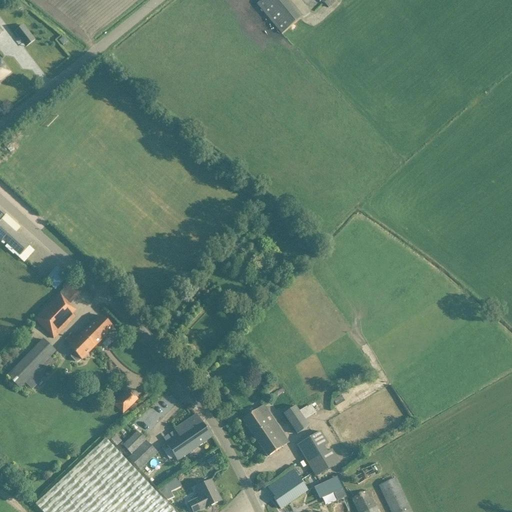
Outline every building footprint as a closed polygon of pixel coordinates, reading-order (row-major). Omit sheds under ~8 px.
[(262,0),(257,4),(282,34),(300,19),(283,0),(262,0)] [(10,23),(17,19),(9,9),(3,14),(10,23)] [(59,41),(63,45),(67,42),(64,37),(59,41)] [(0,81),(11,73),(1,59),(0,59),(0,81)] [(251,188),(247,192),(255,200),(259,196),(251,188)] [(262,195),(254,203),(258,208),(266,199),(262,195)] [(18,257),(23,262),(32,251),(27,247),(29,245),(0,221),(4,216),(0,212),(0,241),(1,242),(2,240),(20,256),(18,257)] [(52,275),(61,265),(57,261),(47,271),(52,275)] [(76,298),(83,291),(70,278),(62,287),(63,289),(34,320),(54,338),(74,316),(65,307),(69,303),(70,304),(76,298)] [(82,360),(113,328),(100,316),(93,323),(77,339),(71,333),(65,340),(67,342),(71,347),(70,348),(73,351),(71,354),(70,355),(71,357),(72,358),(74,360),(76,362),(77,362),(78,361),(79,360),(81,359),(82,360)] [(55,351),(42,339),(6,376),(20,389),(25,383),(32,390),(43,378),(41,376),(55,362),(50,357),(55,351)] [(310,404),(372,368),(372,367),(364,352),(325,375),(321,370),(311,376),(313,379),(285,396),(286,396),(271,405),(275,411),(278,408),(282,414),(283,413),(283,414),(296,434),(309,426),(305,420),(316,412),(310,404)] [(228,371),(224,376),(230,380),(233,375),(228,371)] [(266,380),(261,384),(265,390),(270,386),(269,384),(266,380)] [(138,399),(129,389),(113,405),(123,414),(138,399)] [(267,457),(276,451),(289,443),(279,428),(271,416),(264,406),(251,414),(242,420),(267,457)] [(212,437),(196,414),(174,429),(178,435),(165,444),(177,461),(199,446),(212,437)] [(160,457),(157,454),(137,432),(121,446),(132,458),(129,460),(139,471),(140,470),(143,473),(160,457)] [(331,450),(327,452),(324,447),(328,445),(321,432),(296,446),(315,477),(339,462),(331,450)] [(173,511),(105,439),(35,505),(42,511),(173,511)] [(366,478),(380,471),(375,463),(371,466),(367,468),(366,466),(360,469),(362,473),(353,477),(357,484),(366,478)] [(281,509),(289,503),(307,490),(293,470),(276,482),(268,488),(275,498),(273,499),(281,509)] [(336,478),(314,488),(320,499),(333,492),(337,502),(346,498),(341,489),(336,478)] [(391,511),(411,511),(396,478),(379,486),(391,511)] [(221,501),(211,481),(195,488),(200,498),(189,503),(192,511),(196,511),(205,508),(206,509),(221,501)] [(166,485),(158,490),(167,500),(172,498),(166,485)] [(352,499),(357,511),(378,511),(369,491),(352,499)]
